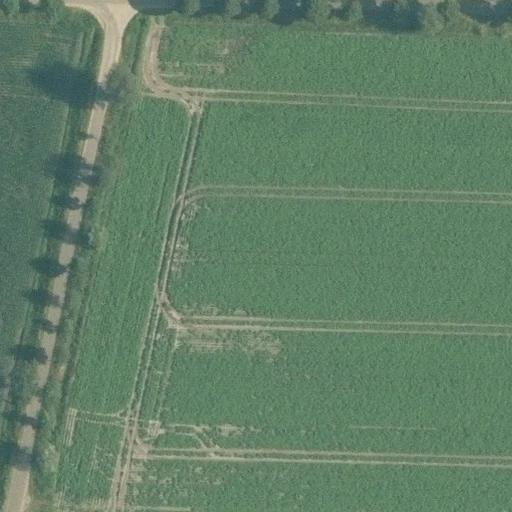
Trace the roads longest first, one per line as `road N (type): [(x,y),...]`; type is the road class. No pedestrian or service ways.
road 1 (unclassified): [(14,511),(125,1)]
road 2 (unclassified): [(511,11),(125,1)]
